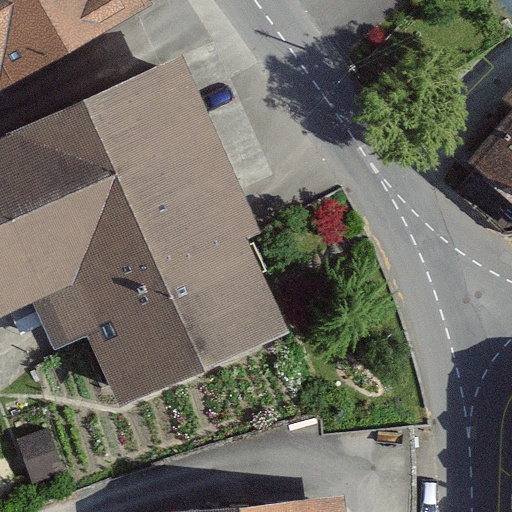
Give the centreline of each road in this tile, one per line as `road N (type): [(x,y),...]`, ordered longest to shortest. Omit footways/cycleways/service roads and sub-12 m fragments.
road 1 (tertiary): [(475,511),(477,291)]
road 2 (tertiary): [(385,167),(261,0)]
road 3 (residential): [(511,51),(385,167)]
road 4 (tertiary): [(477,291),(385,167)]
